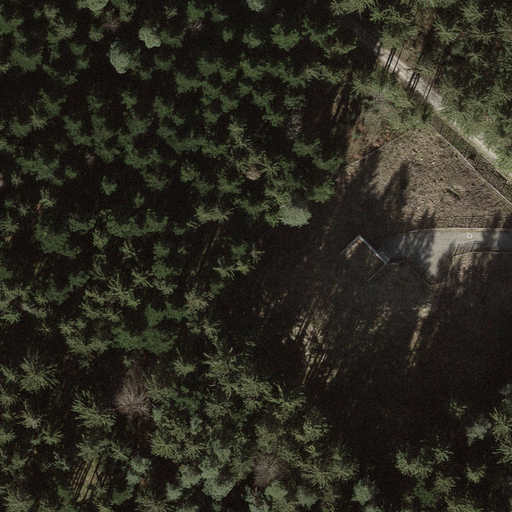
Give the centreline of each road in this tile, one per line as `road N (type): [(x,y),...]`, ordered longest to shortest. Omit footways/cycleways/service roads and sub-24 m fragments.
road 1 (track): [(511,162),(321,0)]
road 2 (track): [(511,240),(343,246)]
